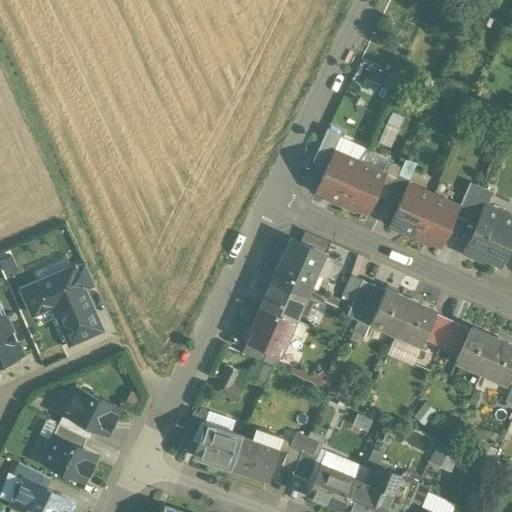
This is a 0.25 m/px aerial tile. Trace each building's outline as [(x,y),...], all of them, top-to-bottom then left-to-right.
[(359,163),(333,152),(315,191),(330,197),(328,201),(339,206),(359,163)] [(384,175),(359,163),(339,206),(351,211),(352,207),(367,214),(375,196),(384,175)] [(384,175),(375,196),(386,201),(388,196),(398,174),(401,168),(390,163),(384,175)] [(398,174),(388,196),(399,201),(407,184),(409,179),(398,174)] [(458,207),(454,216),(465,221),(480,188),(469,183),(458,207)] [(432,196),(407,184),(399,201),(389,224),(404,230),(402,234),(413,239),(432,196)] [(480,188),(465,221),(476,226),(485,207),(492,193),(480,188)] [(432,196),(413,239),(424,244),(426,240),(441,247),(454,216),(458,207),(432,196)] [(476,226),(464,253),(477,258),(479,255),(499,264),(511,234),(511,219),(485,207),(476,226)] [(329,243),(304,232),(299,243),(324,254),(329,243)] [(299,243),(289,239),(270,282),(305,297),(310,287),(304,285),(310,271),(316,274),(324,254),(299,243)] [(94,287),(84,263),(73,268),(83,291),(94,287)] [(73,268),(21,291),(32,314),(52,305),(69,344),(100,330),(83,291),(73,268)] [(361,282),(349,277),(341,297),(352,302),(361,282)] [(305,297),(270,282),(259,307),(293,322),(305,297)] [(372,287),(361,282),(352,302),(352,303),(363,308),(372,287)] [(363,308),(351,335),(364,341),(370,326),(368,325),(382,292),(372,287),(363,308)] [(382,292),(368,325),(370,326),(394,336),(410,301),(383,290),(382,292)] [(434,311),(410,301),(394,336),(419,346),(434,311)] [(293,322),(259,307),(244,341),(277,356),(293,322)] [(452,322),(440,316),(429,342),(440,347),(452,322)] [(5,318),(0,320),(0,363),(15,357),(16,359),(24,355),(20,347),(18,348),(5,318)] [(464,327),(452,322),(440,347),(454,353),(464,327)] [(496,339),(470,328),(455,362),(481,373),(496,339)] [(511,373),(511,345),(496,339),(481,373),(507,385),(511,373)] [(227,365),(221,378),(231,384),(238,371),(227,365)] [(118,409),(75,388),(63,413),(95,429),(106,434),(118,409)] [(195,411),(182,437),(192,441),(201,423),(205,416),(195,411)] [(95,429),(63,413),(57,424),(86,438),(90,440),(95,429)] [(241,435),(201,423),(192,441),(198,443),(194,455),(231,467),(241,435)] [(57,424),(52,435),(81,449),(86,438),(57,424)] [(307,437),(295,432),(289,446),(301,451),(307,437)] [(81,449),(52,435),(40,460),(84,481),(95,456),(81,449)] [(277,448),(241,435),(231,467),(267,479),(277,448)] [(307,437),(301,451),(312,455),(317,441),(307,437)] [(48,478),(18,463),(12,475),(22,479),(23,478),(43,488),(48,478)] [(355,478),(320,464),(307,495),(342,509),(355,478)] [(43,488),(23,478),(22,479),(21,482),(15,484),(12,500),(11,504),(26,511),(27,510),(28,511),(69,511),(74,503),(43,488)] [(382,511),(390,493),(355,478),(342,509),(350,511),(382,511)] [(416,483),(405,478),(400,492),(410,497),(416,483)] [(410,497),(403,511),(418,511),(423,502),(421,501),(427,488),(416,483),(410,497)]
